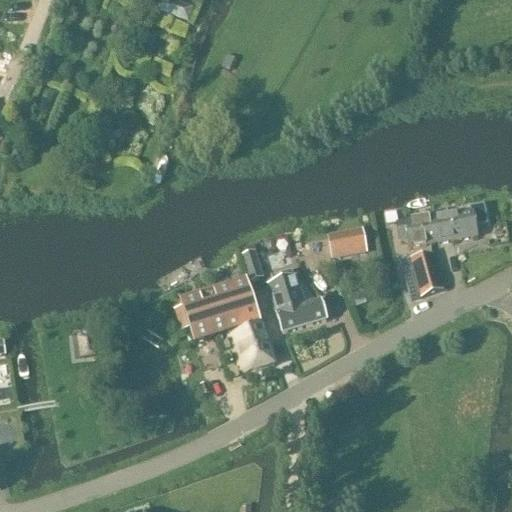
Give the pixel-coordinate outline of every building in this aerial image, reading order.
[(435,219),(430,220),(435,248),(478,241),(473,213),(445,217),(444,211),(434,213),(435,219)] [(430,220),(397,225),(400,242),(409,241),(411,251),(435,248),(430,220)] [(361,233),(327,239),(331,260),(365,254),(361,233)] [(411,301),(442,292),(432,256),(401,262),(411,301)] [(262,280),(256,259),(249,261),(248,257),(241,259),(249,284),(262,280)] [(309,320),(311,328),(326,323),(320,303),(305,308),(296,279),(292,280),(291,275),(281,278),(286,295),(290,294),(295,310),(301,308),(305,322),(309,320)] [(283,336),(311,328),(309,320),(305,322),(301,308),(295,310),(290,294),(286,295),(281,278),(271,282),(273,286),(268,287),(283,336)] [(181,305),(194,345),(228,334),(258,323),(246,284),(181,305)] [(228,334),(242,378),(273,368),(258,323),(228,334)] [(96,336),(77,338),(80,360),(98,357),(96,336)] [(206,385),(199,387),(202,398),(209,396),(206,385)]
